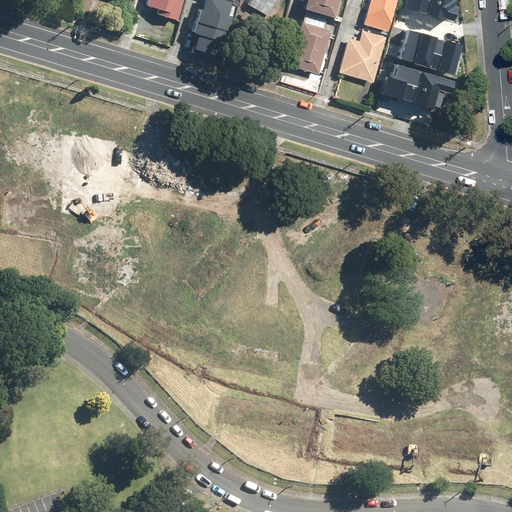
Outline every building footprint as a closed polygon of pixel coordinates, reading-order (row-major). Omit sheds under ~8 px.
[(144,0),(143,4),(155,8),(153,13),(175,19),(180,0),(144,0)] [(224,0),(200,0),(187,51),(215,58),(229,1),(224,0)] [(246,4),(237,19),(258,32),(278,0),(246,0),(245,3),(246,4)] [(302,0),(300,8),(330,16),(334,0),(302,0)] [(394,0),(367,0),(361,23),(385,30),(394,0)] [(406,0),(405,3),(444,15),(448,0),(406,0)] [(300,22),(287,65),(316,73),(328,30),(300,22)] [(400,22),(390,56),(440,71),(450,38),(400,22)] [(357,41),(346,37),(336,71),(370,81),(383,36),(360,29),(357,41)] [(378,88),(437,106),(447,74),(440,71),(390,56),(389,55),(378,88)] [(14,105),(0,104),(0,152),(12,153),(12,160),(38,160),(39,152),(59,153),(60,105),(38,105),(38,96),(14,96),(14,105)] [(56,185),(40,185),(40,221),(32,221),(32,234),(55,234),(56,185)] [(365,203),(309,262),(328,280),(384,222),(365,203)] [(236,217),(179,278),(200,298),(257,237),(236,217)] [(102,229),(80,229),(80,277),(103,277),(103,286),(128,286),(128,277),(152,277),(152,229),(128,229),(128,222),(103,221),(102,229)] [(511,294),(495,294),(494,344),(511,344),(511,294)] [(209,357),(207,371),(281,381),(285,358),(212,347),(214,332),(151,323),(148,348),(208,356),(209,357)] [(373,328),(328,377),(346,393),(391,344),(373,328)] [(43,405),(21,404),(19,453),(42,454),(42,462),(68,463),(68,455),(91,455),(94,406),(68,405),(68,399),(44,398),(43,405)] [(211,426),(268,435),(267,447),(292,451),(294,439),(315,442),(318,418),(215,401),(211,426)] [(423,443),(338,428),(334,451),(423,467),(425,455),(487,466),(491,442),(425,431),(423,443)]
